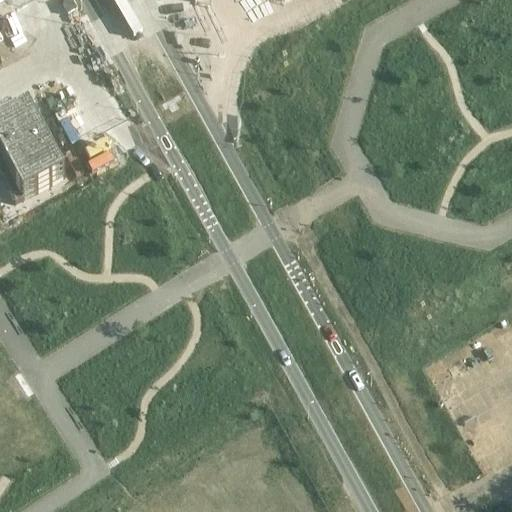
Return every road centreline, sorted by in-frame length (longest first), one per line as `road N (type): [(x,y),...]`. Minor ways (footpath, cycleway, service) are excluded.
road 1 (motorway): [(0,507),(511,193)]
road 2 (motorway): [(0,445),(511,136)]
road 3 (motorway): [(511,45),(0,347)]
road 4 (motorway): [(0,402),(511,102)]
road 5 (motorway): [(504,0),(146,200),(0,296)]
road 6 (tertiary): [(425,511),(148,11)]
road 7 (motorway): [(32,511),(511,220)]
road 8 (tertiary): [(107,33),(371,511)]
road 9 (motorway): [(453,0),(0,269)]
road 10 (residential): [(107,33),(0,94)]
